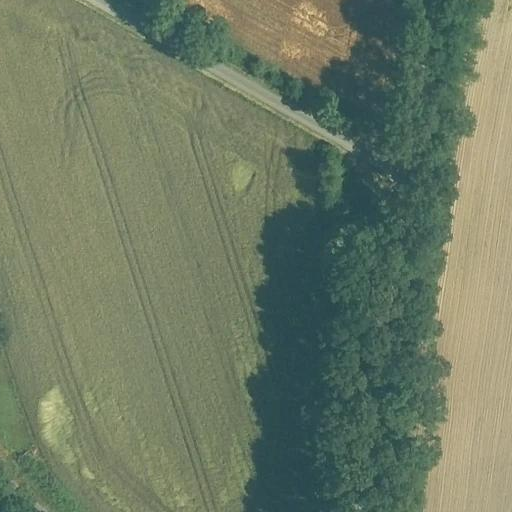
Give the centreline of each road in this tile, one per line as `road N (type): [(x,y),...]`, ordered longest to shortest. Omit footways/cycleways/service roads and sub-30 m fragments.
road 1 (unclassified): [(72,0),(408,179)]
road 2 (unclassified): [(408,179),(361,511)]
road 3 (unclassified): [(408,179),(433,0)]
